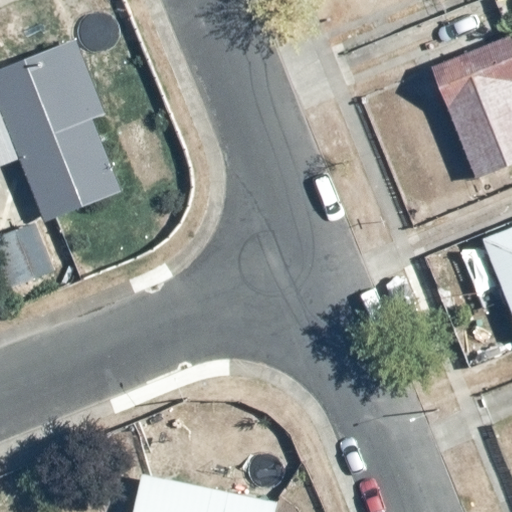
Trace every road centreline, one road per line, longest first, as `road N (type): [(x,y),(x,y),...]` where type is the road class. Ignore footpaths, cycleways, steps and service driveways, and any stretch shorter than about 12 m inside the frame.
road 1 (residential): [(0,396),(316,269)]
road 2 (residential): [(205,0),(316,269)]
road 3 (residential): [(316,269),(414,511)]
